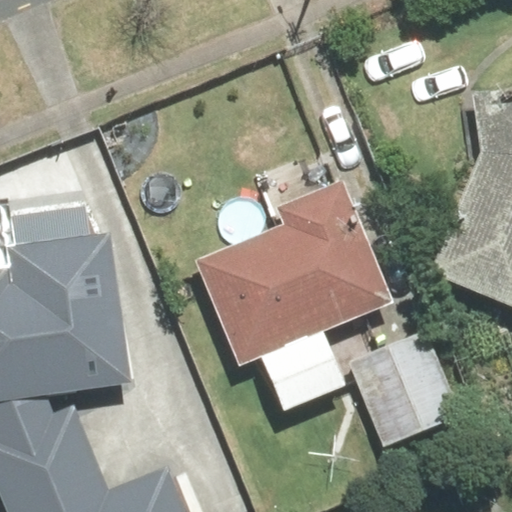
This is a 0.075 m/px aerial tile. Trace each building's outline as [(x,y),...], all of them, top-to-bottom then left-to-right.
[(511,93),(465,100),(474,164),(425,283),(511,318),(511,93)] [(279,229),(188,265),(232,374),(391,310),(341,186),(273,213),(279,229)] [(0,279),(0,395),(132,377),(111,225),(55,232),(57,247),(6,254),(9,278),(0,279)] [(431,329),(354,367),(397,453),(473,415),(431,329)] [(73,397),(0,427),(0,477),(14,511),(183,511),(165,466),(111,488),(73,397)]
